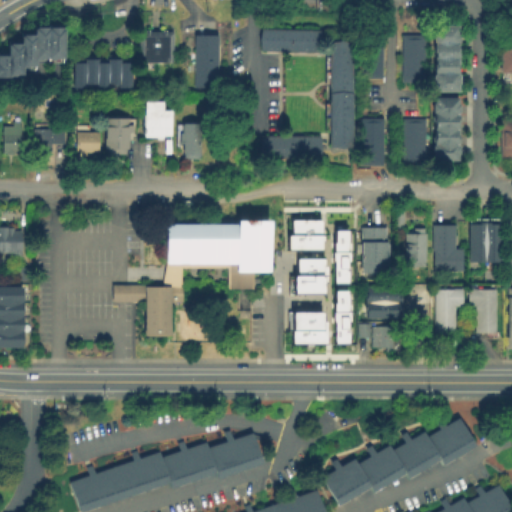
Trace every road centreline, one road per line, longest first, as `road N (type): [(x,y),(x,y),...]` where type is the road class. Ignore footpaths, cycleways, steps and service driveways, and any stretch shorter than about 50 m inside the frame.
road 1 (tertiary): [(511,377),(0,376)]
road 2 (residential): [(227,194),(0,190)]
road 3 (residential): [(473,2),(479,191)]
road 4 (residential): [(259,0),(248,25),(247,131)]
